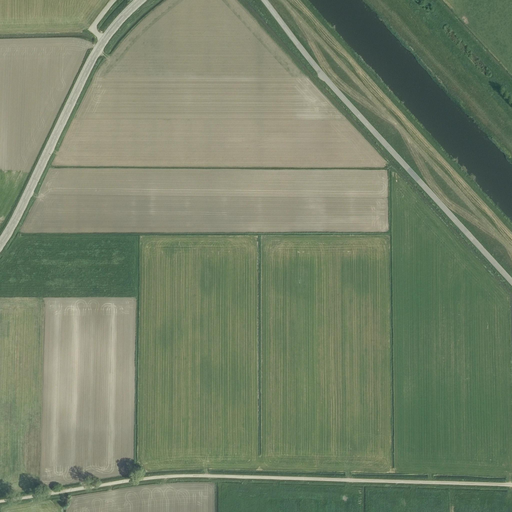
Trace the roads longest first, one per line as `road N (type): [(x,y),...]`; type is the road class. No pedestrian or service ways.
road 1 (unclassified): [(0,501),(164,476),(511,484)]
road 2 (unclassified): [(511,284),(263,0)]
road 3 (unclassified): [(0,245),(97,49),(140,0)]
